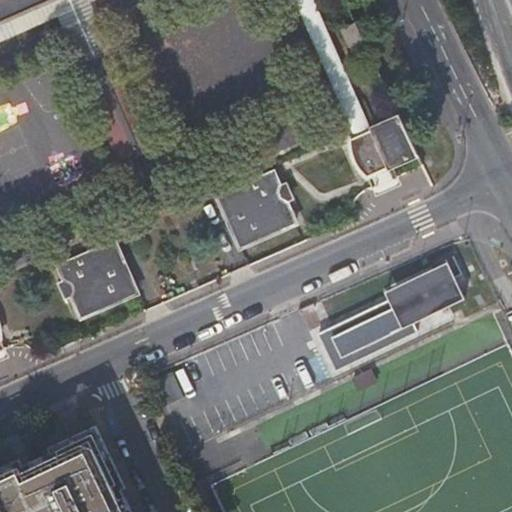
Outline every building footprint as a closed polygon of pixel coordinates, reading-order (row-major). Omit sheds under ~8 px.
[(0,0),(0,22),(50,0),(0,0)] [(371,126),(314,0),(293,0),(354,133),(371,126)] [(367,47),(354,18),(338,26),(352,55),(367,47)] [(399,114),(371,126),(354,133),(350,135),(349,144),(350,148),(353,158),(357,166),(365,174),(417,152),(399,114)] [(273,170),(217,194),(240,245),(295,221),(273,170)] [(135,291),(112,240),(58,264),(81,315),(135,291)] [(465,299),(449,263),(395,287),(400,298),(321,332),(337,367),(420,332),(415,321),(465,299)] [(0,511),(120,511),(87,436),(0,476),(0,511)]
